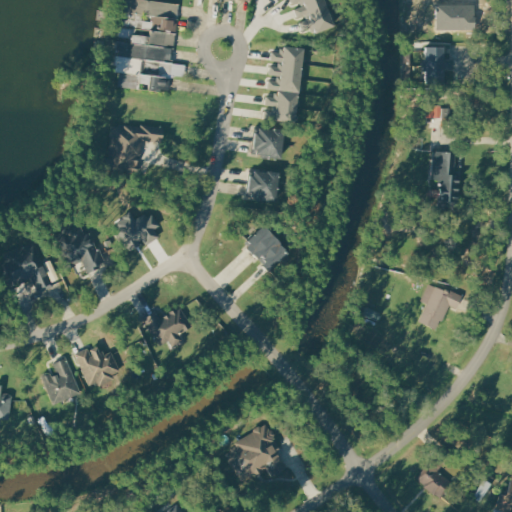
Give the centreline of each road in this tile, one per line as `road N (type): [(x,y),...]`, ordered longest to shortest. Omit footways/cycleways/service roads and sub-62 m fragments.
road 1 (residential): [(0,344),(109,307),(182,260),(217,182),(228,64)]
road 2 (residential): [(182,260),(319,406),(392,511)]
road 3 (residential): [(308,511),(392,453),(454,396),(487,348),(511,268)]
